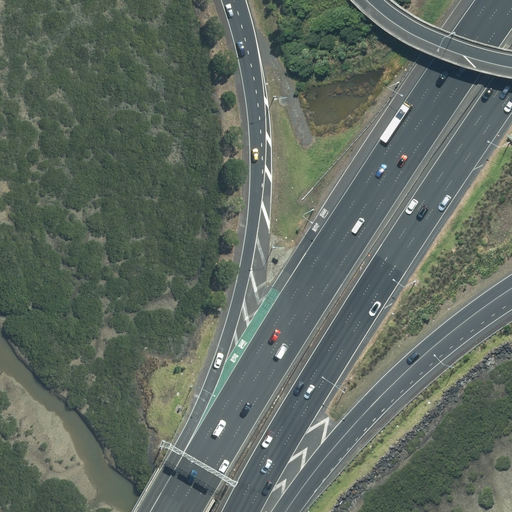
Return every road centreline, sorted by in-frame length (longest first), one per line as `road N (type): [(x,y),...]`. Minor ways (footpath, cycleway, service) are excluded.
road 1 (motorway): [(189,511),(412,153),(511,12)]
road 2 (motorway): [(143,511),(205,392),(251,236),(258,122),(234,0)]
road 3 (motorway): [(511,70),(378,271),(234,511)]
road 4 (motorway): [(511,293),(409,370),(278,511)]
road 5 (motorway): [(511,61),(442,41),(378,0)]
